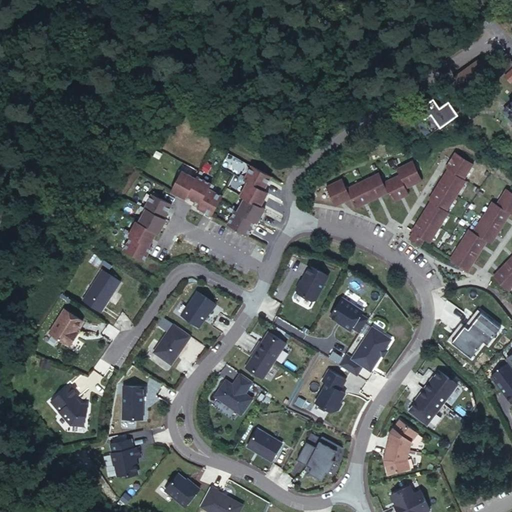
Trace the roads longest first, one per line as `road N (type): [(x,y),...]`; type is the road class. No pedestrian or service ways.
road 1 (residential): [(293,223),(296,172),(498,27)]
road 2 (track): [(147,0),(107,64),(24,151),(0,217)]
road 3 (residential): [(351,488),(375,407),(421,343),(424,291)]
road 4 (residential): [(255,298),(182,269),(115,358)]
road 5 (residential): [(221,461),(306,504),(351,488)]
